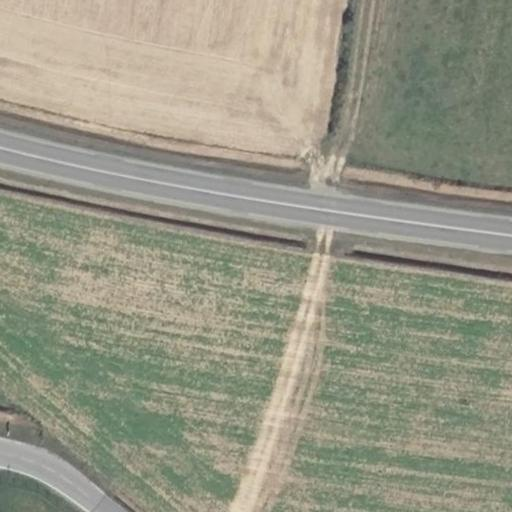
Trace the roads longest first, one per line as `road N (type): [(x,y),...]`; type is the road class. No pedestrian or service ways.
road 1 (primary): [(511,235),(106,172),(0,145)]
road 2 (track): [(330,211),(360,0)]
road 3 (tertiary): [(105,511),(49,467),(0,452)]
